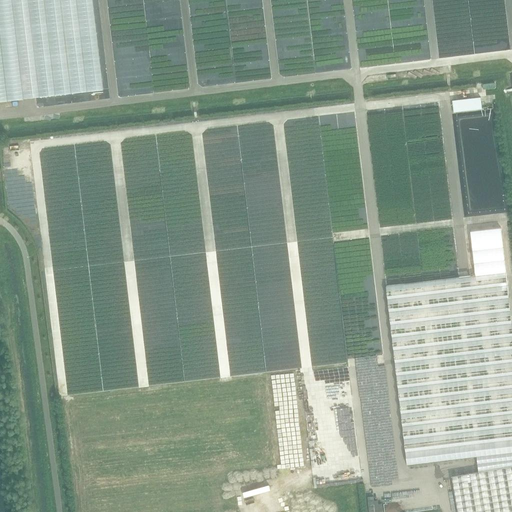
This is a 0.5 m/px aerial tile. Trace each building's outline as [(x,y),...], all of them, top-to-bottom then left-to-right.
[(0,0),(0,102),(102,91),(91,0),(0,0)] [(474,0),(474,21),(481,21),(481,26),(496,27),(496,22),(498,22),(498,15),(499,15),(499,0),(474,0)] [(453,113),(482,109),(480,97),(452,100),(453,113)] [(387,287),(386,288),(407,463),(477,454),(479,471),(451,476),(457,511),(511,511),(511,328),(500,227),(470,230),(475,277),(469,277),(459,279),(387,287)] [(357,364),(348,365),(361,481),(383,479),(381,466),(365,468),(365,460),(373,459),(366,390),(360,391),(357,364)]
